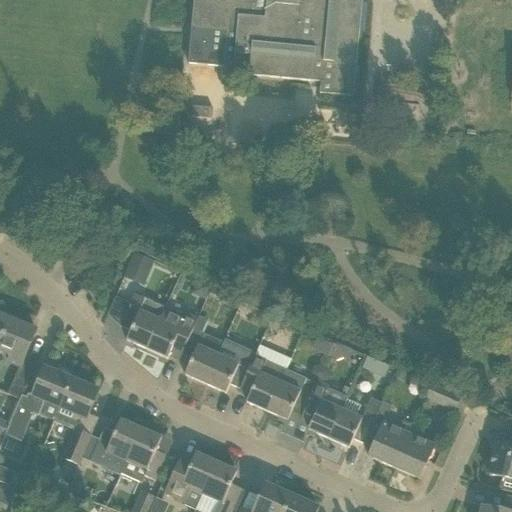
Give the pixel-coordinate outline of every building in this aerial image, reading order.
[(206,41),(199,115),(289,123),(295,51),(315,53),(315,61),(368,66),(372,19),(350,17),(351,1),(436,9),(436,0),(319,0),(320,4),(299,3),(299,0),(211,0),(208,41),(206,41)] [(128,268),(146,276),(152,262),(135,254),(128,268)] [(196,283),(194,288),(197,296),(204,300),(206,296),(208,291),(209,288),(196,283)] [(208,291),(206,296),(216,301),(218,295),(208,291)] [(164,308),(133,295),(119,329),(129,333),(125,342),(146,351),(164,308)] [(182,356),(193,330),(198,319),(187,315),(186,316),(165,307),(164,308),(146,351),(167,360),(171,351),(182,356)] [(267,325),(270,318),(258,313),(256,317),(258,321),(267,325)] [(0,342),(9,322),(0,317),(0,342)] [(277,321),(270,318),(267,325),(270,327),(275,325),(277,321)] [(17,370),(18,370),(34,333),(9,322),(0,342),(0,352),(10,357),(6,365),(17,370)] [(193,330),(182,356),(191,360),(184,376),(205,385),(218,357),(224,343),(202,334),(193,330)] [(328,358),(336,362),(342,359),(346,351),(333,346),(328,358)] [(255,355),(251,365),(240,390),(249,394),(245,403),(266,412),(284,370),(265,362),(266,360),(255,355)] [(218,357),(205,385),(225,394),(229,385),(240,390),(251,365),(239,360),(237,366),(218,357)] [(312,378),(318,380),(323,368),(318,366),(313,368),(311,373),(312,378)] [(318,380),(323,383),(328,380),(330,375),(328,370),(323,368),(318,380)] [(29,375),(18,370),(17,370),(5,397),(17,402),(29,375)] [(291,412),(301,416),(316,384),(315,384),(284,370),(266,412),(287,421),(291,412)] [(27,412),(31,413),(38,416),(43,403),(59,410),(71,382),(69,381),(70,377),(58,373),(57,376),(44,371),(33,399),(32,399),(27,412)] [(406,376),(396,371),(394,377),(403,382),(406,376)] [(73,383),(71,382),(59,410),(54,423),(73,430),(73,431),(80,434),(97,393),(84,387),(86,384),(74,379),(73,383)] [(308,430),(328,439),(341,412),(346,398),(327,389),(328,387),(317,381),(315,384),(316,384),(301,416),(312,421),(308,430)] [(453,412),(459,399),(441,391),(430,387),(424,399),(435,404),(453,412)] [(361,404),(346,398),(341,412),(328,439),(348,448),(352,439),(363,444),(376,415),(380,404),(370,399),(366,407),(362,415),(360,420),(355,418),(361,404)] [(381,403),(380,404),(376,415),(385,418),(390,407),(381,403)] [(19,443),(31,413),(27,412),(15,407),(8,424),(2,437),(19,443)] [(104,430),(96,448),(94,448),(91,454),(103,459),(105,455),(125,463),(140,430),(120,422),(114,435),(104,430)] [(398,431),(382,424),(367,457),(393,468),(411,428),(401,423),(398,431)] [(411,428),(393,468),(418,480),(433,447),(417,440),(421,432),(411,428)] [(140,430),(125,463),(120,474),(141,483),(144,477),(155,482),(166,457),(155,452),(161,440),(140,430)] [(80,434),(73,431),(61,460),(79,467),(90,438),(80,434)] [(495,444),(488,475),(501,478),(498,491),(511,493),(511,432),(507,447),(495,444)] [(185,504),(184,506),(194,511),(201,497),(216,464),(195,455),(190,468),(179,463),(165,496),(185,504)] [(236,473),(216,464),(201,497),(221,505),(217,511),(236,511),(245,492),(231,485),(236,473)] [(0,483),(7,487),(12,473),(0,468),(0,483)] [(73,481),(68,494),(78,498),(83,484),(73,481)] [(284,511),(291,497),(265,485),(253,511),(246,511),(241,510),(239,511),(284,511)] [(0,491),(0,504),(5,507),(12,493),(2,487),(0,491)] [(131,511),(148,511),(155,498),(140,492),(131,511)] [(291,497),(284,511),(316,511),(318,508),(302,502),(304,497),(293,492),(291,497)] [(479,511),(511,511),(511,499),(503,497),(503,498),(508,499),(505,511),(480,506),(479,511)]
